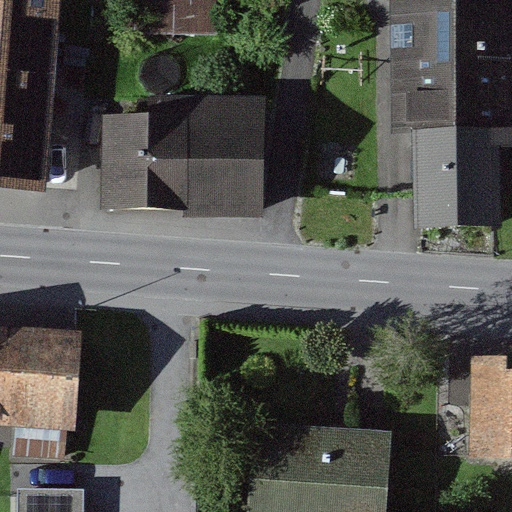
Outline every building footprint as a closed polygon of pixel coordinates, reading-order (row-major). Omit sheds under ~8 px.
[(0,0),(0,194),(47,198),(61,0),(0,0)] [(138,0),(139,13),(223,8),(222,0),(138,0)] [(511,0),(427,0),(435,225),(511,222),(511,0)] [(266,215),(267,119),(104,117),(103,213),(266,215)] [(0,427),(71,432),(77,335),(0,330),(0,427)] [(511,364),(479,364),(476,455),(511,456),(511,364)] [(408,511),(411,433),(278,429),(274,511),(408,511)]
